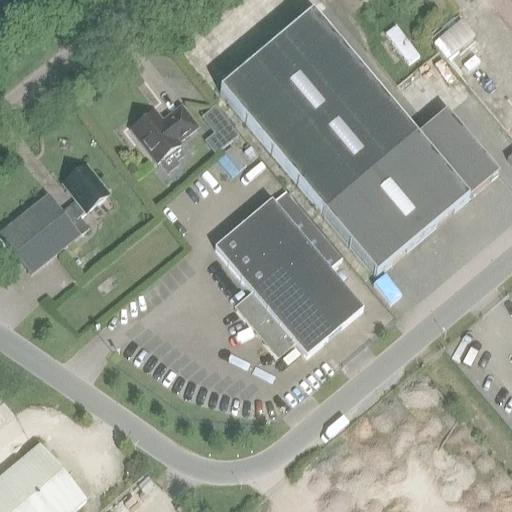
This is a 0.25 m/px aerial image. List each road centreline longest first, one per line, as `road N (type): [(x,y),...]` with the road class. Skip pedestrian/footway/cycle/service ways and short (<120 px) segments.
road 1 (unclassified): [(0,339),(177,459),(217,472),(257,467),(308,440),(511,267)]
road 2 (tertiary): [(0,111),(140,0)]
